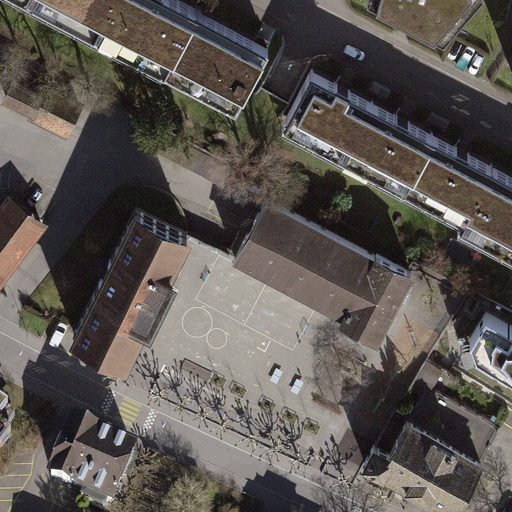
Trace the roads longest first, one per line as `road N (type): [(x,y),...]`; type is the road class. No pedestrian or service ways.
road 1 (residential): [(0,343),(345,511)]
road 2 (residential): [(511,124),(272,0)]
